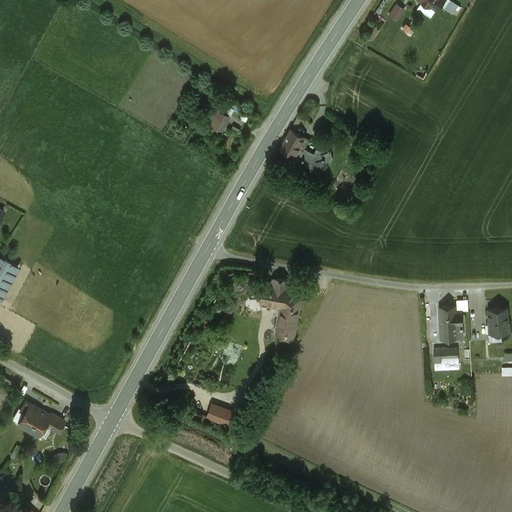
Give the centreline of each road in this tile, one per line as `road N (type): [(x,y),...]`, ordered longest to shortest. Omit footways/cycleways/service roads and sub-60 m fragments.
road 1 (secondary): [(359,0),(265,146),(112,420)]
road 2 (unclassified): [(313,511),(112,420)]
road 3 (unclassified): [(112,420),(0,358)]
